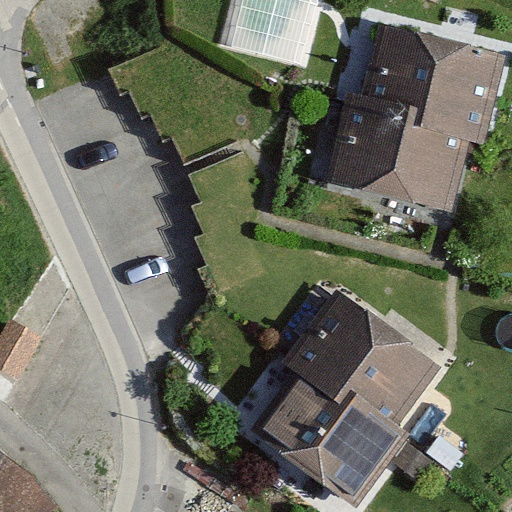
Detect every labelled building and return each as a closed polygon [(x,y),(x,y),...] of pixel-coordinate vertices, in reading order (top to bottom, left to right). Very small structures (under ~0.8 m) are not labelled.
[(494,62),(389,35),(370,108),(461,132),(475,135),(494,62)] [(152,62),(106,84),(117,109),(125,105),(164,87),(152,62)] [(164,87),(125,105),(138,133),(149,128),(186,110),(173,83),(164,87)] [(186,110),(149,128),(159,150),(168,146),(207,128),(197,105),(186,110)] [(461,132),(370,108),(357,105),(338,177),(442,204),(461,132)] [(207,128),(168,146),(181,173),(231,150),(219,123),(207,128)] [(245,161),(187,187),(200,217),(241,199),(258,191),(245,161)] [(241,199),(200,217),(187,223),(199,251),(242,231),(254,226),(241,199)] [(242,231),(199,251),(190,255),(202,281),(244,262),(254,258),(242,231)] [(244,262),(202,281),(186,288),(200,318),(257,292),(244,262)] [(428,366),(341,303),(297,364),(308,372),(384,427),(428,366)] [(384,427),(308,372),(264,433),(352,497),(396,436),(384,427)] [(0,511),(15,511),(0,500),(0,511)]
